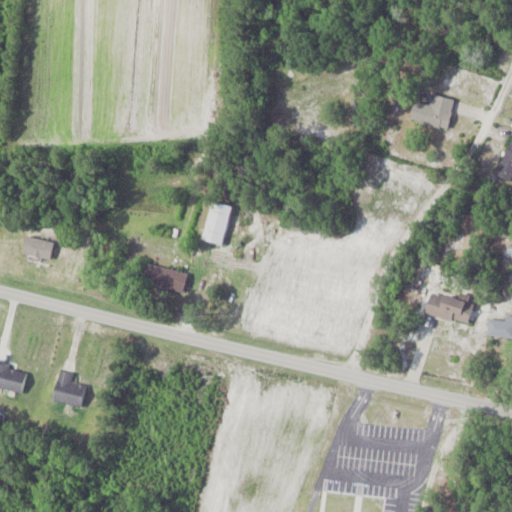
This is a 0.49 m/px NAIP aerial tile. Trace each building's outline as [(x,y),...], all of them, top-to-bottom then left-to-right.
[(450,129),(456,100),(429,93),(427,104),(417,102),(413,120),(450,129)] [(511,139),(497,174),(511,180),(511,139)] [(225,245),(233,205),(214,201),(205,241),(225,245)] [(185,292),(189,272),(149,264),(145,284),(185,292)] [(427,313),(468,324),(474,298),(463,295),(461,300),(433,292),(427,313)] [(489,335),(511,336),(511,316),(506,316),(506,320),(490,319),(489,335)] [(28,371),(0,363),(0,387),(23,393),(28,371)] [(84,406),(87,385),(73,383),(74,373),(61,371),(56,402),(84,406)]
